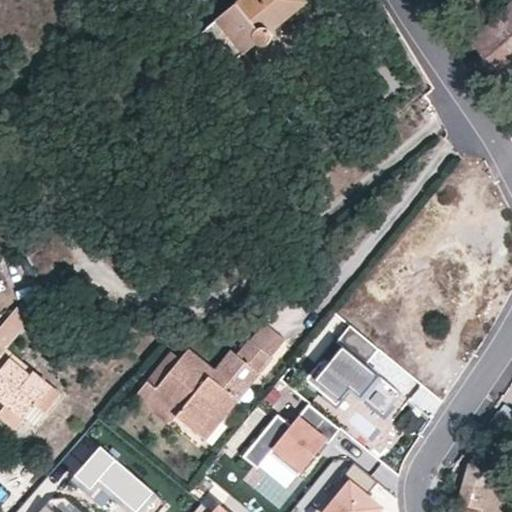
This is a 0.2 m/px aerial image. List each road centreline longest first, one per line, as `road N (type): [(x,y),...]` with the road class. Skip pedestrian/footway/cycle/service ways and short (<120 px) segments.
road 1 (residential): [(417,511),(414,476),(511,336)]
road 2 (residential): [(511,169),(403,0)]
